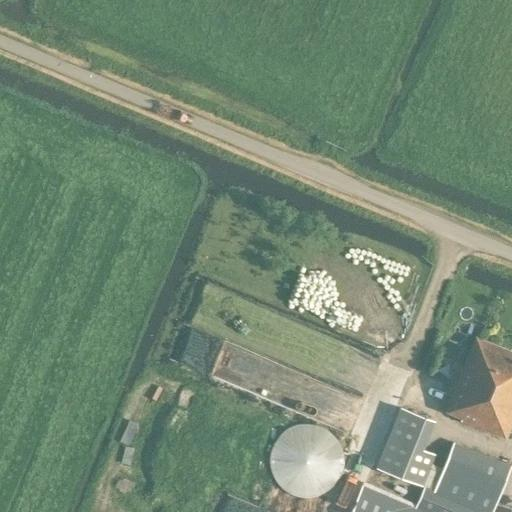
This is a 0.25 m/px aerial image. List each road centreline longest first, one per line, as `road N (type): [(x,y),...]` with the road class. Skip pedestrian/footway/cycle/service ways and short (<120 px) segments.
road 1 (unclassified): [(511,257),(0,43)]
road 2 (unknown): [(466,238),(334,511)]
